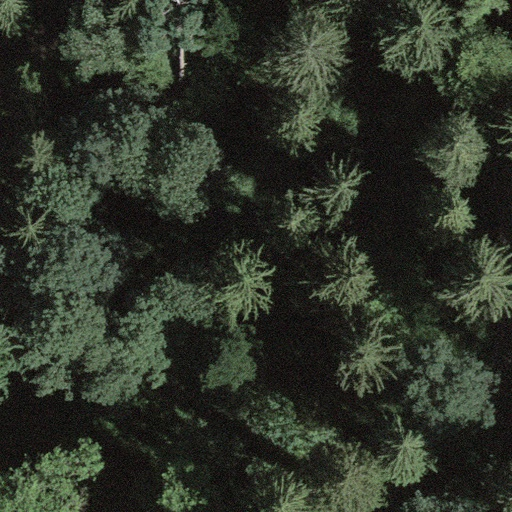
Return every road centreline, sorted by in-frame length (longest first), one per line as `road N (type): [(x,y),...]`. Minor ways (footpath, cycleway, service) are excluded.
road 1 (track): [(437,0),(511,237)]
road 2 (track): [(511,339),(448,462),(374,511)]
road 3 (track): [(0,65),(94,19),(101,0)]
